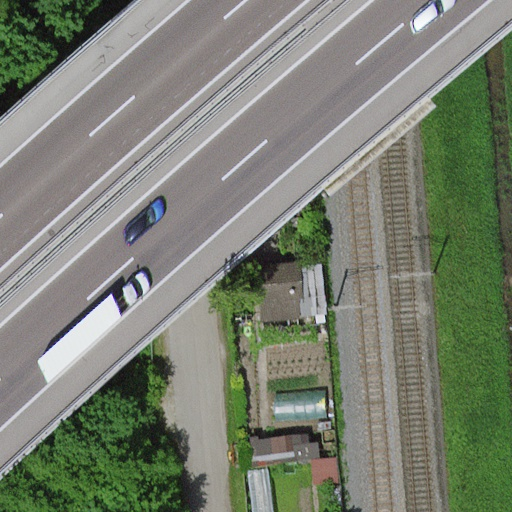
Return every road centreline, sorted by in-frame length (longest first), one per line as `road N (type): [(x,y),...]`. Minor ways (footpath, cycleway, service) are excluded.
road 1 (motorway): [(0,381),(434,0)]
road 2 (residential): [(174,0),(209,511)]
road 3 (motorway): [(243,0),(0,213)]
